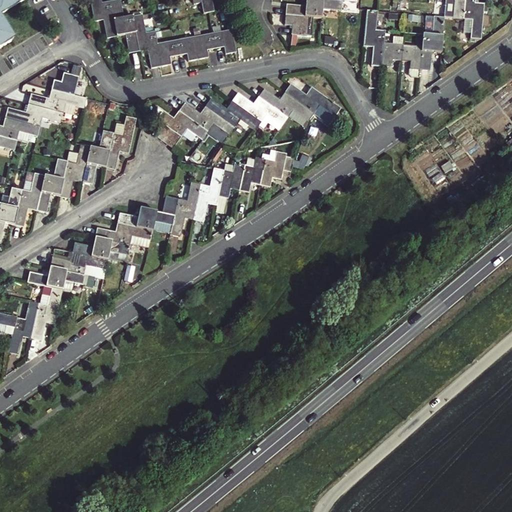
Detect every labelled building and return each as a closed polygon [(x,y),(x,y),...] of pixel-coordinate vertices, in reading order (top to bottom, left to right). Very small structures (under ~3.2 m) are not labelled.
[(0,0),(0,49),(11,42),(0,23),(0,16),(27,0),(26,0),(0,0)] [(98,0),(87,0),(92,24),(101,23),(104,42),(124,39),(127,57),(144,54),(148,73),(169,69),(167,61),(185,58),(186,65),(205,62),(204,54),(193,40),(154,47),(152,36),(143,37),(140,19),(121,22),(118,3),(99,6),(98,0)] [(179,0),(180,4),(199,1),(201,19),(212,17),(209,0),(179,0)] [(448,19),(464,20),(465,0),(447,0),(447,2),(449,2),(448,19)] [(465,0),(464,20),(463,35),(471,35),(471,41),(481,41),(484,5),(475,5),(475,0),(465,0)] [(343,15),(343,5),(307,1),(306,10),(287,8),(286,19),(309,21),(322,22),(323,13),(343,15)] [(383,70),(385,48),(386,35),(377,34),(379,13),(369,13),(367,35),(366,50),(375,51),(373,70),(383,70)] [(434,39),(425,38),(424,51),(422,74),(432,74),(434,56),(443,56),(446,19),(436,18),(434,39)] [(309,21),(286,19),(286,29),(294,29),(293,38),(307,40),(309,21)] [(229,34),(193,40),(204,54),(221,50),(223,58),(233,56),(229,34)] [(385,48),(383,70),(394,71),(394,64),(403,64),(405,49),(405,42),(395,41),(394,49),(385,48)] [(424,51),(405,49),(403,64),(412,65),(412,73),(422,74),(424,51)] [(50,93),(72,99),(77,79),(62,75),(60,84),(53,83),(50,93)] [(286,96),(315,117),(320,110),(335,121),(341,112),(312,91),(307,99),(292,88),(286,96)] [(85,103),(72,99),(50,93),(48,101),(30,96),(27,106),(62,116),(64,108),(83,112),(85,103)] [(315,117),(286,96),(281,104),(265,93),(259,101),(288,122),(293,115),(308,126),(315,117)] [(288,122),(259,101),(255,107),(239,96),(233,105),(261,125),(266,119),(282,130),(288,122)] [(255,135),(261,125),(233,105),(228,112),(211,100),(205,109),(234,130),(239,123),(255,135)] [(228,139),(234,130),(205,109),(201,116),(186,105),(180,114),(208,134),(213,128),(228,139)] [(62,116),(27,106),(25,115),(7,110),(4,121),(39,129),(41,121),(60,126),(62,116)] [(202,143),(208,134),(180,114),(174,121),(158,110),(152,119),(163,126),(170,131),(176,135),(183,139),(187,133),(202,143)] [(121,138),(112,136),(105,170),(114,173),(119,154),(127,156),(135,122),(125,120),(121,138)] [(36,140),(39,129),(4,121),(2,128),(0,127),(0,138),(16,142),(18,135),(36,140)] [(162,143),(170,131),(163,126),(155,138),(162,143)] [(176,135),(170,131),(162,143),(168,147),(176,135)] [(105,170),(112,136),(102,134),(97,152),(89,150),(81,185),(91,187),(95,168),(105,170)] [(183,139),(176,135),(168,147),(174,152),(183,139)] [(0,149),(13,152),(16,142),(0,138),(0,149)] [(73,183),(81,185),(89,150),(79,148),(76,158),(68,156),(66,165),(59,200),(69,202),(73,183)] [(265,162),(260,188),(269,190),(271,180),(282,183),(284,173),(292,175),(294,162),(286,160),(287,157),(276,154),(274,164),(265,162)] [(253,169),(245,168),(240,194),(248,195),(250,186),(260,188),(265,162),(255,160),(253,169)] [(49,197),(59,200),(66,165),(57,163),(52,181),(43,179),(35,214),(30,235),(42,227),(45,216),(49,197)] [(224,173),(218,200),(228,202),(230,191),(240,194),(245,168),(236,166),(234,175),(224,173)] [(209,189),(201,187),(194,222),(204,225),(208,207),(217,209),(218,200),(224,173),(213,171),(209,189)] [(27,212),(35,214),(43,179),(33,177),(28,195),(20,193),(13,228),(22,230),(27,212)] [(187,204),(166,200),(164,210),(162,217),(174,219),(172,229),(171,237),(182,239),(185,221),(194,222),(201,187),(191,185),(187,204)] [(4,226),(13,228),(20,193),(10,191),(4,217),(0,216),(0,243),(4,226)] [(120,217),(118,227),(153,234),(155,225),(172,229),(174,219),(162,217),(139,212),(137,220),(120,217)] [(97,231),(95,241),(130,248),(131,241),(151,245),(153,234),(118,227),(116,235),(97,231)] [(130,248),(95,241),(93,249),(75,245),(73,256),(108,263),(110,254),(128,258),(130,248)] [(108,263),(73,256),(71,265),(53,261),(50,271),(86,278),(88,269),(106,273),(108,263)] [(86,278),(50,271),(49,279),(30,275),(28,285),(53,290),(63,292),(64,284),(84,289),(86,278)] [(49,308),(39,306),(32,341),(42,343),(46,325),(55,327),(63,292),(53,290),(49,308)] [(32,341),(39,306),(29,304),(25,322),(16,320),(14,330),(9,355),(20,357),(24,339),(32,341)] [(0,326),(14,330),(16,320),(0,316),(0,326)]
